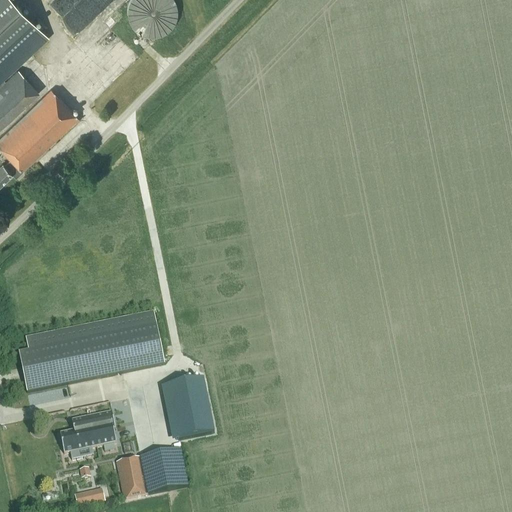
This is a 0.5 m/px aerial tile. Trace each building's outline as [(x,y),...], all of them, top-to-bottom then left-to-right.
[(0,0),(0,129),(39,93),(17,70),(4,82),(2,79),(47,36),(13,0),(0,0)] [(129,0),(128,4),(126,10),(127,16),(128,22),(131,27),(136,31),(141,35),(147,37),(153,37),(159,36),(164,34),(169,30),(173,25),(176,20),(177,14),(177,8),(175,2),(174,0),(129,0)] [(0,185),(11,175),(9,174),(15,168),(21,173),(75,122),(77,124),(80,120),(50,90),(0,137),(0,149),(10,160),(3,167),(1,165),(0,165),(0,185)] [(158,327),(157,327),(154,312),(26,337),(29,352),(20,354),(28,394),(166,367),(158,327)] [(202,381),(168,388),(179,442),(181,441),(215,435),(206,392),(204,392),(202,382),(204,382),(204,380),(202,381)] [(74,433),(60,436),(64,455),(71,454),(72,461),(94,457),(92,450),(104,447),(105,453),(113,452),(115,451),(114,445),(116,445),(114,430),(113,426),(115,426),(112,414),(72,422),(74,433)] [(147,496),(188,488),(180,451),(178,452),(139,460),(147,496)] [(124,501),(147,496),(139,460),(116,465),(124,501)] [(89,469),(80,471),(82,480),(90,478),(89,469)] [(102,491),(83,496),(85,508),(105,504),(102,491)]
